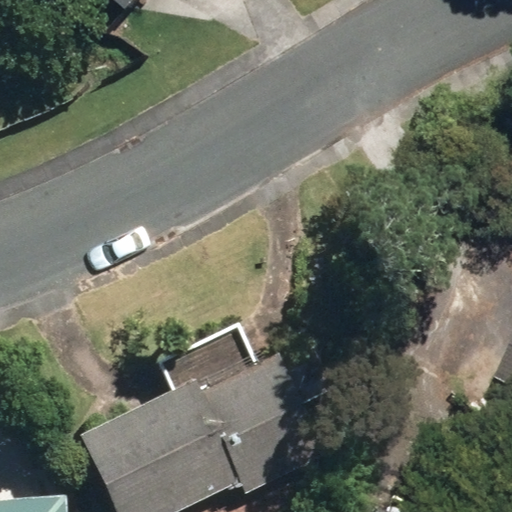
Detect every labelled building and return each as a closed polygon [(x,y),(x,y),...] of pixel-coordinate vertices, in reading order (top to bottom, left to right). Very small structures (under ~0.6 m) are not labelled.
[(103,0),(129,25),(154,0),(103,0)] [(511,335),(481,383),(511,400),(511,335)] [(77,437),(118,511),(179,511),(322,451),(268,361),(178,396),(77,437)] [(0,511),(66,511),(66,497),(0,499),(0,511)] [(379,511),(413,511),(382,503),(379,511)]
